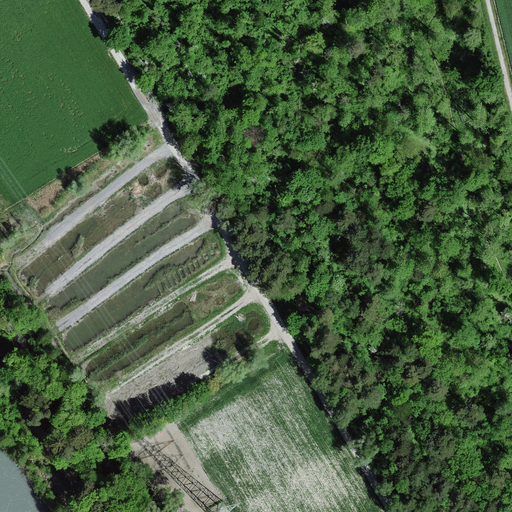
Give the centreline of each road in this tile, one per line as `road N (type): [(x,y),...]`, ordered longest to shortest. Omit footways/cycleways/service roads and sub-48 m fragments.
road 1 (track): [(384,511),(85,0)]
road 2 (track): [(0,372),(97,511)]
